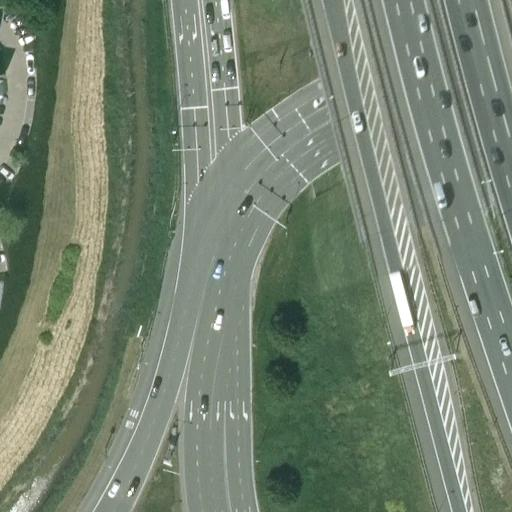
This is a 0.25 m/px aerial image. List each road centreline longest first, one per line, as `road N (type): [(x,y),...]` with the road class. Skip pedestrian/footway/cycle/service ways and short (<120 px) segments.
road 1 (motorway): [(334,0),(461,511)]
road 2 (motorway): [(402,0),(511,363)]
road 3 (trunk): [(511,56),(416,77),(339,116),(265,173),(222,228)]
road 4 (primary): [(222,228),(150,437),(115,511)]
road 5 (trunk): [(222,228),(212,368),(222,511)]
road 6 (motorway): [(201,0),(222,228)]
road 7 (motorway): [(511,169),(465,0)]
